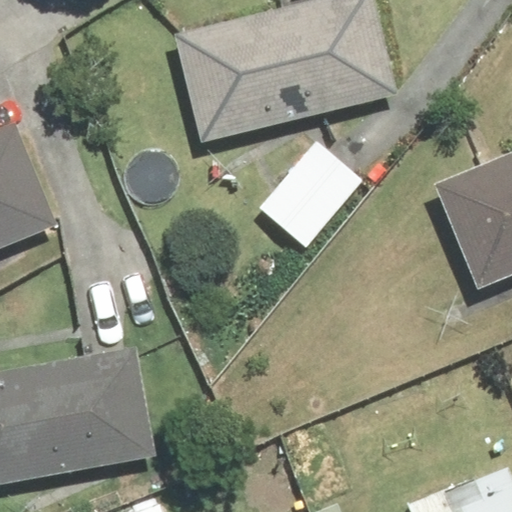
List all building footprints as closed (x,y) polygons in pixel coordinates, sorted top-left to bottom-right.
[(352,0),(175,42),(200,149),(396,102),(371,0),(352,0)] [(0,134),(0,253),(54,232),(12,129),(0,134)] [(364,182),(316,143),(259,210),(308,250),(364,182)] [(511,161),(432,195),(475,297),(511,281),(511,161)] [(0,375),(0,489),(153,463),(133,352),(0,375)] [(449,511),(511,511),(511,483),(510,478),(447,504),(449,511)]
